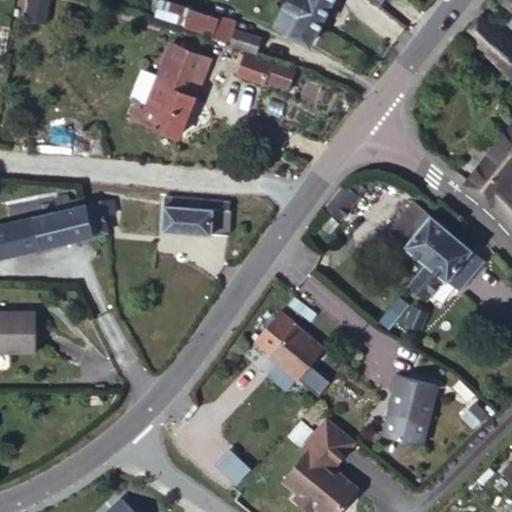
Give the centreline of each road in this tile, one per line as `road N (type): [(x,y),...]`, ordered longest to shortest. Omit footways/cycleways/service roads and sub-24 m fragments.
road 1 (residential): [(319,184),(0,163)]
road 2 (tertiary): [(126,430),(319,184)]
road 3 (residential): [(357,133),(450,183),(511,243)]
road 4 (tertiary): [(357,133),(458,0)]
road 5 (tertiary): [(0,500),(57,477),(126,430)]
road 6 (unknown): [(413,511),(511,419)]
road 7 (residential): [(126,430),(141,455),(216,511)]
